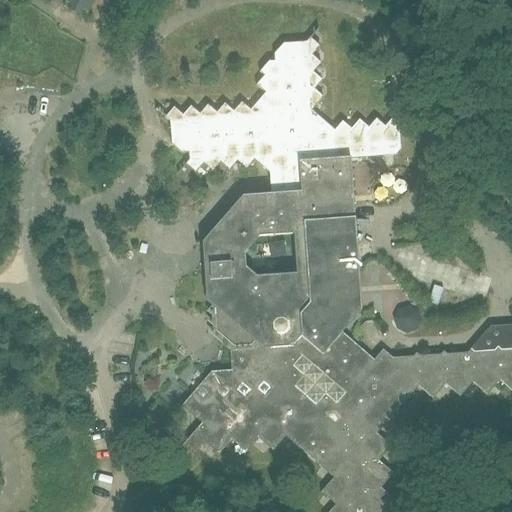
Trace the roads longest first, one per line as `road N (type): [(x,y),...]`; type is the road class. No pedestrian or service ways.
road 1 (unknown): [(339,0),(366,11),(406,56),(440,202),(488,235),(511,265)]
road 2 (unknown): [(32,202),(40,152),(65,104),(163,26),(216,0)]
road 3 (unclassified): [(113,511),(125,445),(100,340)]
road 4 (unknown): [(135,304),(91,225),(59,206),(32,202)]
road 5 (unknown): [(13,287),(42,297),(100,340),(135,304)]
